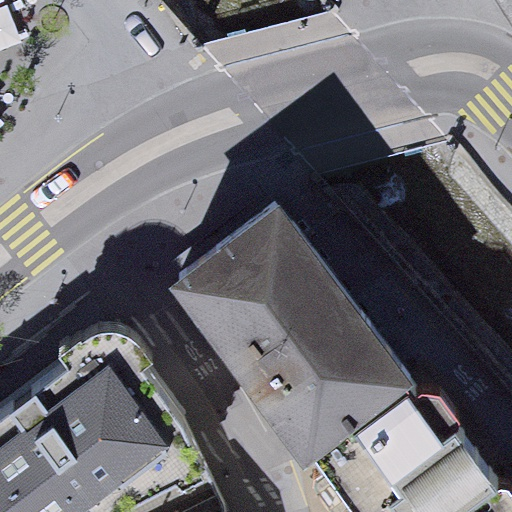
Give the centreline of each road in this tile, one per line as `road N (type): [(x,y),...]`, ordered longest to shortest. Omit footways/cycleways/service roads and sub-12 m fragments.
road 1 (residential): [(231,114),(511,432)]
road 2 (residential): [(76,193),(211,401),(263,511)]
road 3 (tertiary): [(231,114),(435,56),(470,60)]
road 4 (residential): [(160,141),(69,0)]
